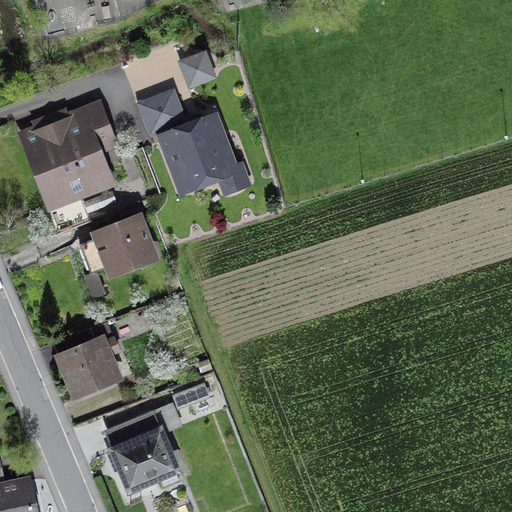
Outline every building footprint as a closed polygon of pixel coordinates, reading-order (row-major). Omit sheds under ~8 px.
[(209,48),(180,58),(190,86),(219,76),(209,48)] [(241,179),(217,116),(188,127),(175,92),(136,107),(174,205),(241,179)] [(117,147),(102,105),(20,134),(49,214),(115,190),(102,153),(117,147)] [(88,237),(108,286),(164,264),(145,215),(88,237)] [(102,333),(54,353),(73,398),(121,378),(102,333)] [(205,384),(173,396),(179,411),(211,399),(205,384)] [(161,422),(108,445),(128,490),(181,468),(161,422)] [(38,511),(30,475),(0,482),(0,511),(38,511)]
